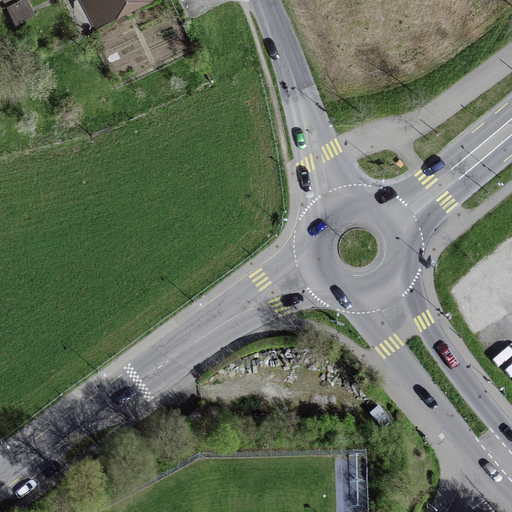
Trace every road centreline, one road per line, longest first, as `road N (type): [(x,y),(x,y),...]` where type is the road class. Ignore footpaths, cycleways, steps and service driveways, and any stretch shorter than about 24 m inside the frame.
road 1 (tertiary): [(236,313),(0,478)]
road 2 (secondary): [(356,294),(454,422),(501,455)]
road 3 (secondary): [(501,455),(489,413),(396,272)]
road 4 (tertiary): [(262,0),(305,118)]
